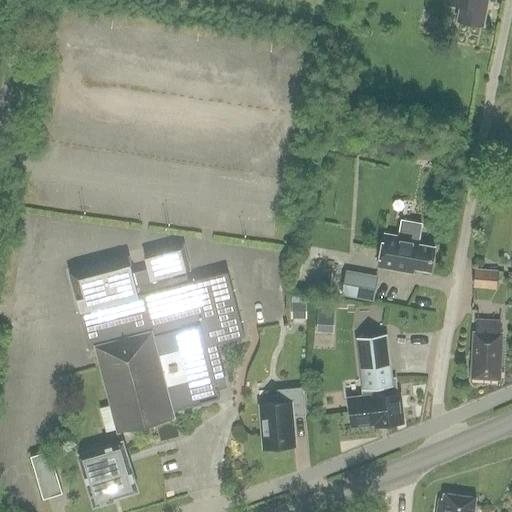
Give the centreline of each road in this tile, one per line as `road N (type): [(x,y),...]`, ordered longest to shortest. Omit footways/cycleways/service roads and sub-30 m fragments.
road 1 (tertiary): [(283,511),(511,420)]
road 2 (unclassified): [(0,126),(20,0)]
